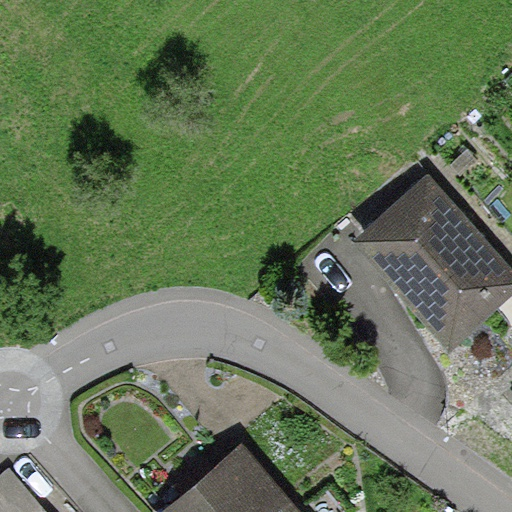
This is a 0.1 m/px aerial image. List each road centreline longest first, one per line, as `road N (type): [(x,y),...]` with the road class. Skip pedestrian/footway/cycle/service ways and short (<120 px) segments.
road 1 (residential): [(501,511),(316,374),(223,326),(147,333),(13,401)]
road 2 (residential): [(13,401),(111,511)]
